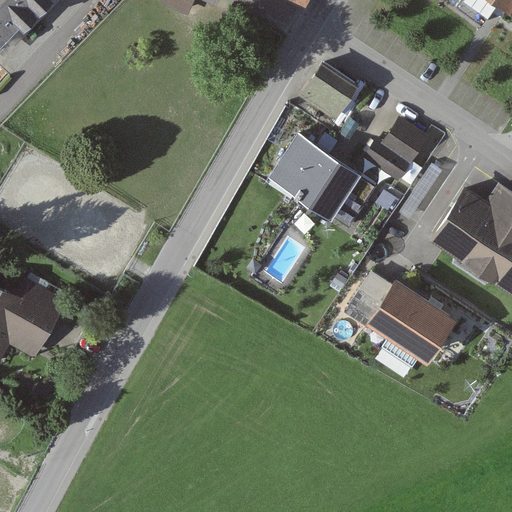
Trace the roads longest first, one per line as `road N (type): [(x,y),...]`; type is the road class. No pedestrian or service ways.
road 1 (tertiary): [(32,511),(306,27)]
road 2 (residential): [(306,27),(477,131)]
road 3 (residential): [(477,131),(405,245)]
